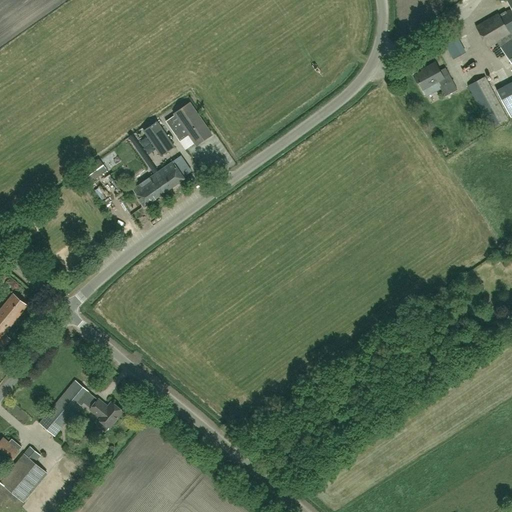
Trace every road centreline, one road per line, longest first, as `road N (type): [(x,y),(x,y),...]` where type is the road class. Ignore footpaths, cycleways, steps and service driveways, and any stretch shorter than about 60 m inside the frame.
road 1 (unclassified): [(65,311),(305,128),(369,69),(382,37),(381,0)]
road 2 (unclassified): [(305,511),(65,311)]
road 3 (track): [(511,325),(277,487)]
